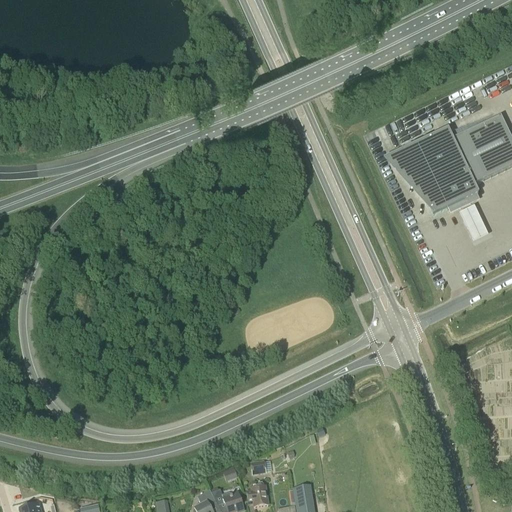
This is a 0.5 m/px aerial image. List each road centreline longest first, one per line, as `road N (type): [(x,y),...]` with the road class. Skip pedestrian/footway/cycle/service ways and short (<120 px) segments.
road 1 (primary): [(399,332),(189,428),(146,439),(112,439),(59,415),(39,392),(26,357),(29,277),(60,221),(140,154)]
road 2 (primary): [(0,438),(103,457),(178,447),(376,354),(399,332)]
road 3 (primary): [(140,154),(481,0)]
road 4 (secondary): [(399,332),(247,0)]
road 5 (tertiary): [(457,511),(399,332)]
road 6 (unclassified): [(399,332),(511,278)]
